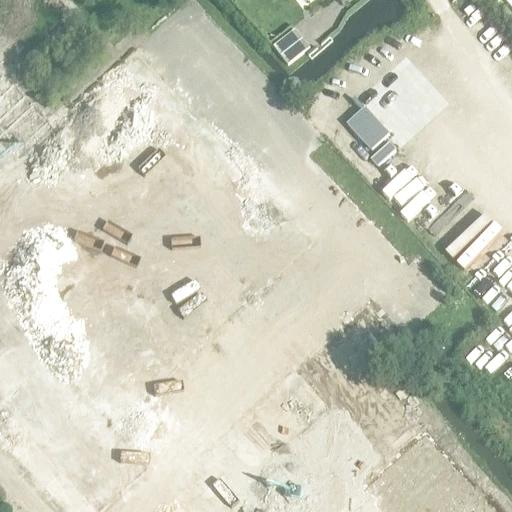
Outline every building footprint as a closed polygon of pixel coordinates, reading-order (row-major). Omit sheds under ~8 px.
[(57,0),(8,0),(0,7),(0,224),(242,511),(478,511),(78,37),(84,32),(57,0)] [(456,43),(436,59),(462,91),(482,76),(456,43)] [(436,59),(418,74),(443,106),(462,91),(436,59)] [(418,74),(399,89),(424,121),(443,106),(418,74)] [(462,91),(443,106),(458,125),(496,94),(482,76),(462,91)] [(399,89),(379,104),(405,136),(424,121),(399,89)] [(496,94),(458,125),(473,144),(511,113),(496,94)] [(424,121),(405,136),(419,155),(458,125),(443,106),(424,121)] [(511,114),(511,113),(473,144),(488,163),(511,143),(511,114)] [(458,125),(419,155),(434,174),(473,144),(458,125)] [(511,143),(488,163),(503,181),(511,173),(511,143)] [(473,144),(434,174),(449,193),(488,163),(473,144)] [(488,163),(449,193),(464,212),(503,181),(488,163)] [(511,173),(503,181),(511,193),(511,173)] [(511,193),(503,181),(464,212),(479,231),(511,204),(511,193)] [(511,204),(479,231),(498,254),(511,242),(511,204)] [(511,242),(498,254),(511,272),(511,242)]
